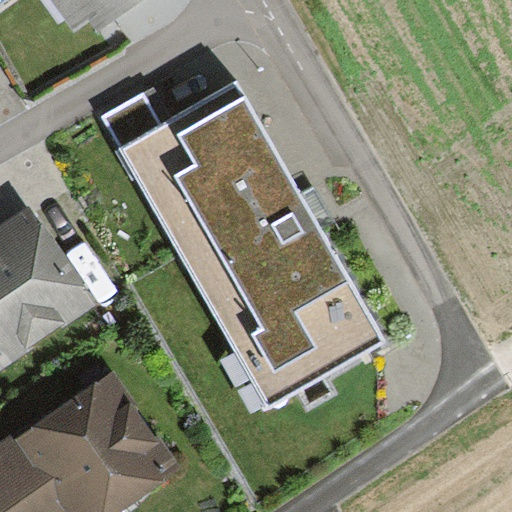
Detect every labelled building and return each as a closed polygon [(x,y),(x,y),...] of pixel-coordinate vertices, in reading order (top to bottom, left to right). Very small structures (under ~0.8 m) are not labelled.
[(49,0),(75,35),(90,24),(99,37),(151,0),(49,0)] [(139,95),(99,118),(265,408),(384,341),(237,84),(158,129),(139,95)] [(0,374),(97,310),(33,214),(0,235),(0,374)] [(130,511),(183,476),(111,374),(0,450),(0,489),(15,511),(130,511)] [(0,511),(15,511),(0,489),(0,511)]
